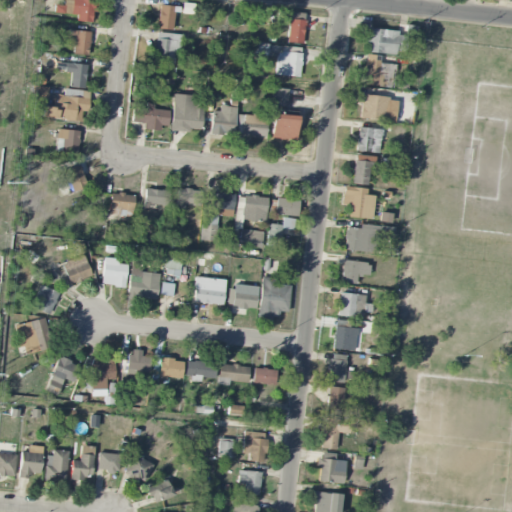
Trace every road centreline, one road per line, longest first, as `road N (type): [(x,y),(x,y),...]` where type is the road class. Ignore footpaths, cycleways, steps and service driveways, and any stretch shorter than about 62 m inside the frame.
road 1 (residential): [(286,511),(342,3)]
road 2 (residential): [(305,346),(92,324)]
road 3 (residential): [(324,180),(111,159)]
road 4 (residential): [(314,0),(511,19)]
road 5 (residential): [(111,159),(126,0)]
